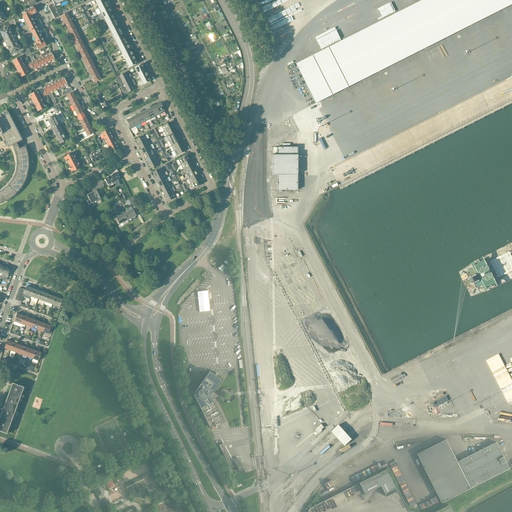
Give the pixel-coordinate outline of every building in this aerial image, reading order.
[(107,5),(104,0),(96,4),(98,9),(107,5)] [(511,0),(423,0),(297,64),(316,103),(511,3),(511,0)] [(60,14),(55,5),(54,6),(53,5),(52,5),(49,7),(54,17),(55,17),(58,16),(58,15),(60,14)] [(109,9),(107,5),(98,9),(101,13),(109,9)] [(23,11),(23,13),(31,16),(32,15),(36,13),(33,6),(23,11)] [(111,14),(109,9),(101,13),(103,18),(111,14)] [(31,16),(23,13),(22,16),(27,25),(33,22),(31,17),(31,16)] [(61,16),(63,21),(69,18),(67,13),(61,16)] [(11,26),(15,23),(14,20),(18,18),(16,14),(11,17),(13,20),(9,22),(11,26)] [(114,18),(111,14),(103,18),(105,23),(114,18)] [(69,18),(63,21),(66,26),(72,23),(69,18)] [(116,23),(114,18),(105,23),(107,27),(116,23)] [(33,22),(27,25),(29,29),(28,29),(29,31),(36,28),(33,22)] [(72,23),(66,26),(69,31),(75,28),(72,23)] [(118,27),(116,23),(107,27),(110,32),(118,27)] [(0,31),(0,32),(3,39),(12,34),(10,30),(11,29),(9,26),(5,28),(3,29),(0,31)] [(121,32),(118,27),(110,32),(112,36),(121,32)] [(36,28),(29,31),(30,33),(31,33),(33,37),(39,34),(36,28)] [(75,28),(69,31),(71,37),(79,32),(78,30),(76,31),(75,28)] [(21,39),(20,36),(17,32),(12,34),(3,39),(7,46),(15,42),(16,42),(21,39)] [(79,32),(71,37),(74,42),(80,39),(78,35),(80,34),(79,32)] [(123,37),(121,32),(112,36),(114,41),(123,37)] [(39,34),(33,37),(35,41),(34,41),(35,43),(42,40),(39,34)] [(125,41),(123,37),(114,41),(117,45),(125,41)] [(80,39),(74,42),(76,47),(84,43),(83,40),(81,41),(80,39)] [(42,40),(35,43),(36,45),(34,46),(36,50),(45,46),(42,40)] [(128,46),(125,41),(117,45),(119,50),(128,46)] [(7,46),(11,54),(14,52),(15,52),(17,51),(16,51),(21,49),(19,45),(18,46),(16,42),(15,42),(7,46)] [(84,43),(76,47),(79,52),(85,49),(83,46),(85,45),(84,43)] [(130,50),(128,46),(119,50),(121,55),(130,50)] [(85,49),(79,52),(81,57),(88,54),(89,53),(88,50),(86,51),(85,49)] [(132,55),(130,50),(121,55),(124,59),(132,55)] [(46,52),(44,53),(49,63),(55,60),(51,53),(47,54),(46,52)] [(49,63),(44,53),(43,54),(44,56),(40,58),(44,66),(49,63)] [(88,54),(81,57),(84,62),(90,59),(88,54)] [(134,60),(132,55),(124,59),(126,64),(134,60)] [(12,61),(15,66),(23,63),(20,57),(12,61)] [(40,58),(35,61),(39,68),(44,66),(40,58)] [(90,59),(84,62),(87,67),(93,64),(90,59)] [(137,64),(134,60),(126,64),(128,68),(137,64)] [(31,65),(32,67),(33,71),(39,68),(35,61),(30,63),(30,64),(31,65)] [(23,63),(15,66),(18,72),(25,68),(23,63)] [(93,64),(87,67),(89,72),(95,69),(93,64)] [(144,70),(141,64),(134,68),(137,74),(144,70)] [(25,68),(18,72),(20,78),(28,74),(25,68)] [(95,69),(89,72),(92,77),(98,74),(95,69)] [(147,76),(144,70),(137,74),(140,79),(147,76)] [(133,90),(124,73),(116,77),(124,94),(133,90)] [(98,74),(92,77),(94,83),(100,80),(98,74)] [(150,82),(147,76),(140,79),(143,85),(150,82)] [(63,77),(58,80),(62,89),(65,88),(64,87),(67,85),(63,77)] [(58,80),(53,83),(57,90),(60,89),(60,90),(62,89),(58,80)] [(53,83),(48,85),(51,93),(57,90),(53,83)] [(44,92),(46,96),(51,93),(48,85),(42,88),(44,92)] [(29,95),(32,100),(40,96),(37,91),(29,95)] [(72,92),(66,95),(69,101),(75,98),(72,92)] [(340,95),(320,105),(339,141),(346,138),(347,140),(359,134),(340,95)] [(40,96),(32,100),(35,106),(42,102),(40,96)] [(106,97),(98,101),(100,104),(102,108),(105,106),(104,103),(107,102),(106,97)] [(75,98),(69,101),(71,106),(78,103),(75,98)] [(42,102),(35,106),(38,112),(45,108),(42,102)] [(78,103),(71,106),(74,111),(80,108),(78,103)] [(160,103),(155,106),(159,114),(164,112),(160,103)] [(155,106),(150,108),(155,117),(159,114),(155,106)] [(80,108),(74,111),(77,116),(83,113),(80,108)] [(150,108),(145,111),(150,119),(155,117),(150,108)] [(0,132),(1,132),(1,131),(2,131),(3,134),(1,135),(8,148),(12,146),(19,142),(22,140),(6,110),(0,112),(0,132)] [(145,111),(141,113),(145,122),(150,119),(145,111)] [(83,113),(77,116),(79,121),(85,118),(83,113)] [(141,113),(136,116),(140,124),(145,122),(141,113)] [(47,120),(52,129),(59,125),(54,116),(47,120)] [(136,116),(131,118),(135,127),(140,124),(136,116)] [(85,118),(79,121),(82,126),(88,123),(85,118)] [(130,129),(135,127),(131,118),(126,121),(130,129)] [(161,127),(164,132),(172,127),(170,122),(161,127)] [(88,123),(82,126),(84,131),(90,128),(88,123)] [(63,132),(61,128),(60,128),(59,125),(52,129),(55,135),(62,132),(63,132)] [(172,127),(164,132),(166,136),(175,132),(172,127)] [(90,128),(84,131),(87,136),(93,133),(90,128)] [(108,130),(101,133),(104,138),(111,135),(108,130)] [(62,132),(55,135),(60,144),(67,141),(62,132)] [(175,132),(166,136),(169,141),(177,137),(175,132)] [(111,135),(104,138),(106,143),(113,140),(111,135)] [(135,139),(138,145),(147,140),(144,135),(135,139)] [(177,137),(169,141),(171,146),(180,142),(177,137)] [(113,140),(106,143),(109,149),(116,145),(113,140)] [(147,140),(138,145),(140,149),(149,145),(147,140)] [(16,193),(19,190),(20,188),(21,187),(22,186),(23,184),(24,182),(25,181),(25,179),(26,177),(27,175),(27,174),(27,172),(28,170),(28,168),(28,167),(28,166),(28,164),(28,163),(28,161),(28,158),(28,157),(27,154),(27,151),(25,146),(21,147),(19,142),(12,146),(13,149),(14,151),(15,154),(16,157),(17,159),(17,163),(17,166),(16,169),(16,172),(15,175),(13,178),(12,180),(10,183),(8,185),(5,188),(3,189),(1,191),(0,191),(0,204),(2,203),(4,203),(6,201),(8,200),(9,199),(10,199),(13,196),(16,193)] [(180,142),(171,146),(173,151),(182,147),(180,142)] [(116,145),(109,149),(111,154),(119,150),(116,145)] [(149,145),(140,149),(143,154),(151,150),(149,145)] [(182,147),(173,151),(176,156),(185,152),(182,147)] [(297,190),(297,148),(277,148),(277,155),(272,155),(272,175),(277,175),(276,190),(297,190)] [(151,150),(143,154),(145,159),(154,155),(151,150)] [(100,151),(94,153),(98,161),(103,158),(100,151)] [(64,158),(67,165),(76,160),(73,153),(69,155),(69,154),(66,155),(66,156),(64,158)] [(98,161),(94,153),(89,156),(93,163),(98,161)] [(154,155),(145,159),(148,164),(156,159),(154,155)] [(178,160),(180,165),(189,160),(186,155),(178,160)] [(156,159),(148,164),(150,169),(159,165),(156,159)] [(76,160),(67,165),(71,172),(74,170),(74,171),(77,170),(77,169),(80,167),(76,160)] [(189,160),(180,165),(183,169),(191,165),(189,160)] [(191,165),(183,169),(185,174),(194,170),(191,165)] [(152,173),(155,178),(163,173),(161,168),(152,173)] [(194,170),(185,174),(188,179),(196,175),(194,170)] [(163,173),(155,178),(157,182),(166,178),(163,173)] [(115,174),(109,176),(113,184),(118,181),(115,174)] [(196,175),(188,179),(190,184),(199,180),(196,175)] [(109,176),(104,179),(108,186),(113,184),(109,176)] [(99,177),(88,183),(91,190),(92,192),(87,195),(89,200),(87,201),(88,205),(91,203),(91,204),(100,199),(96,191),(104,187),(99,177)] [(166,178),(157,182),(160,187),(168,183),(166,178)] [(199,180),(190,184),(193,189),(201,185),(199,180)] [(168,183),(160,187),(162,192),(171,188),(168,183)] [(171,188),(162,192),(164,197),(173,193),(171,188)] [(173,193),(164,197),(167,202),(176,198),(173,193)] [(132,209),(124,214),(127,221),(136,216),(132,209)] [(119,225),(127,221),(124,214),(115,218),(119,225)] [(12,271),(10,270),(10,269),(7,268),(7,266),(5,265),(2,275),(7,277),(9,278),(10,275),(8,274),(9,273),(11,274),(12,271)] [(26,287),(25,290),(24,293),(23,294),(24,294),(31,297),(34,289),(26,287)] [(41,292),(34,289),(31,297),(38,299),(41,292)] [(48,294),(41,292),(38,299),(45,302),(48,294)] [(55,297),(48,294),(45,302),(52,305),(55,297)] [(62,300),(55,297),(52,305),(59,307),(62,300)] [(22,316),(17,313),(14,321),(20,324),(22,316)] [(28,318),(22,316),(20,324),(25,326),(28,318)] [(34,320),(28,318),(25,326),(31,328),(34,320)] [(39,322),(34,320),(31,328),(36,330),(39,322)] [(45,324),(39,322),(36,330),(42,332),(45,324)] [(51,326),(45,324),(42,332),(48,334),(51,326)] [(13,342),(7,340),(4,348),(10,350),(13,342)] [(18,344),(13,342),(10,350),(15,353),(18,344)] [(24,347),(18,344),(15,353),(21,355),(24,347)] [(30,349),(24,347),(21,355),(27,357),(30,349)] [(35,351),(30,349),(27,357),(32,359),(35,351)] [(41,353),(35,351),(32,359),(38,361),(41,353)] [(209,372),(196,391),(194,393),(195,394),(194,395),(210,428),(223,422),(210,396),(221,380),(209,372)] [(12,383),(11,387),(8,394),(19,398),(23,387),(12,383)] [(8,394),(6,399),(4,406),(15,410),(19,398),(8,394)] [(4,406),(0,415),(0,417),(11,422),(15,410),(4,406)] [(0,431),(6,434),(11,422),(0,417),(0,431)] [(321,424),(315,430),(317,433),(324,427),(321,424)] [(340,441),(344,446),(352,439),(347,435),(342,429),(339,425),(331,431),(335,435),(340,441)] [(447,440),(417,454),(442,504),(449,500),(471,489),(510,469),(497,442),(458,462),(447,440)] [(219,445),(227,461),(231,459),(223,443),(219,445)] [(233,460),(240,472),(244,470),(238,458),(233,460)] [(387,497),(399,492),(387,470),(360,483),(366,495),(382,486),(387,497)] [(111,479),(105,482),(107,487),(114,484),(111,479)] [(100,495),(105,492),(101,484),(95,488),(100,495)] [(160,492),(152,496),(156,505),(164,501),(160,492)]
